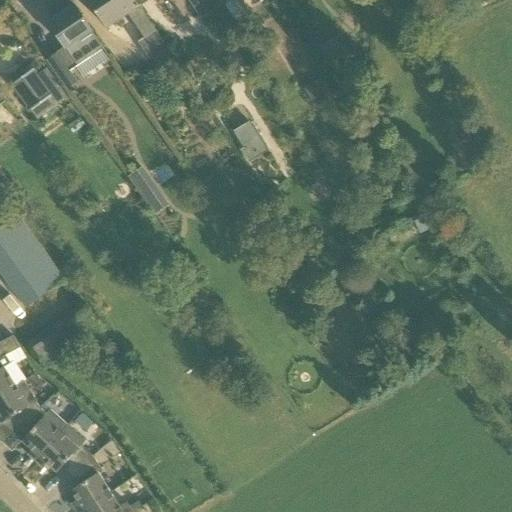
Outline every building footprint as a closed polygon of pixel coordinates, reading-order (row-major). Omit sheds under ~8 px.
[(168,47),(136,0),(88,0),(107,27),(127,13),(144,37),(138,41),(150,59),(168,47)] [(92,30),(85,20),(75,5),(49,23),(65,47),(46,59),(67,89),(78,81),(71,71),(91,57),(79,39),(92,30)] [(317,49),(327,65),(351,50),(341,34),(317,49)] [(38,119),(49,111),(58,105),(57,103),(67,95),(47,68),(40,74),(36,68),(13,86),(30,109),(38,119)] [(333,95),(322,77),(305,87),(316,105),(333,95)] [(251,120),(234,130),(244,147),(241,149),(250,162),(270,150),(251,120)] [(156,215),(170,205),(144,166),(129,176),(156,215)] [(0,230),(0,271),(25,307),(65,278),(21,216),(0,230)] [(11,363),(5,354),(20,347),(14,335),(0,342),(0,396),(17,386),(4,367),(11,363)] [(41,408),(36,401),(37,400),(25,381),(17,386),(0,396),(0,419),(2,423),(10,418),(17,428),(41,408)] [(50,410),(47,414),(41,408),(17,428),(26,437),(23,440),(33,449),(29,454),(36,461),(68,425),(50,410)] [(95,456),(81,444),(85,440),(68,425),(36,461),(43,467),(47,463),(57,472),(61,468),(70,476),(95,456)] [(78,511),(80,511),(112,492),(99,473),(104,470),(95,456),(70,476),(77,487),(71,490),(77,500),(72,503),(78,511)] [(123,511),(134,511),(135,511),(129,502),(121,507),(112,492),(80,511),(81,511),(84,510),(85,511),(123,511)]
